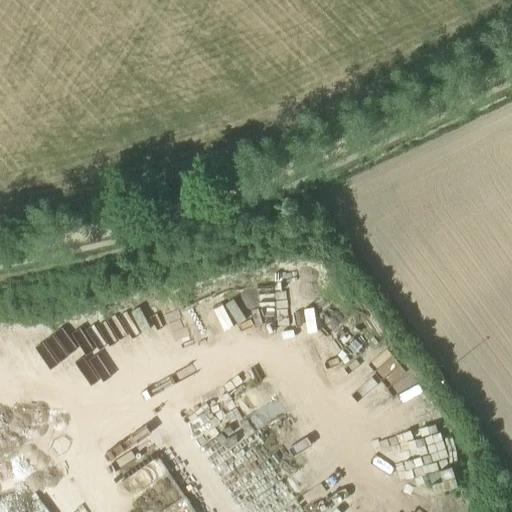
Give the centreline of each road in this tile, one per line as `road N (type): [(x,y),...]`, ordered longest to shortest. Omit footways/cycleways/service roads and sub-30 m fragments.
road 1 (track): [(511,66),(190,206),(0,253)]
road 2 (unknown): [(92,511),(86,449),(223,365),(275,365),(309,388),(357,444)]
